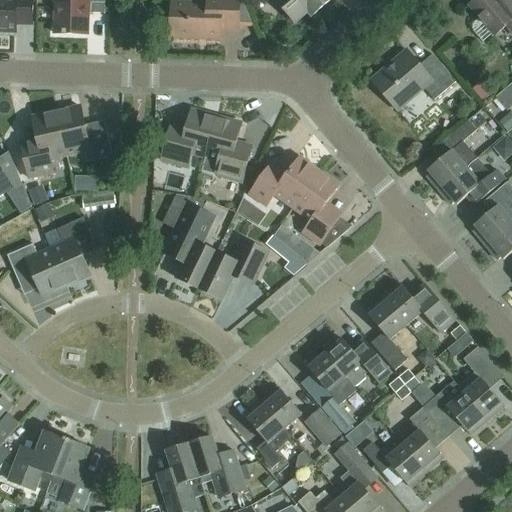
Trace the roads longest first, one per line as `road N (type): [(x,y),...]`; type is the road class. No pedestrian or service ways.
road 1 (residential): [(0,71),(301,83)]
road 2 (residential): [(246,368),(185,315),(133,305),(67,318),(16,366)]
road 3 (residential): [(16,366),(82,407),(131,419),(184,412),(246,368)]
road 4 (residential): [(246,368),(413,224)]
road 5 (residential): [(413,224),(301,83)]
road 6 (residential): [(511,336),(413,224)]
road 7 (residential): [(301,83),(396,0)]
